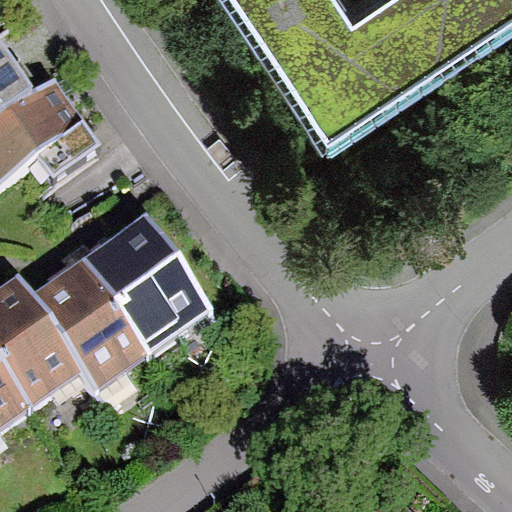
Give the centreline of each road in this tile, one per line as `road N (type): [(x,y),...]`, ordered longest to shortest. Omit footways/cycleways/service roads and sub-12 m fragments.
road 1 (residential): [(355,366),(80,0)]
road 2 (residential): [(355,366),(154,511)]
road 3 (residential): [(511,488),(355,366)]
road 4 (residential): [(511,253),(355,366)]
